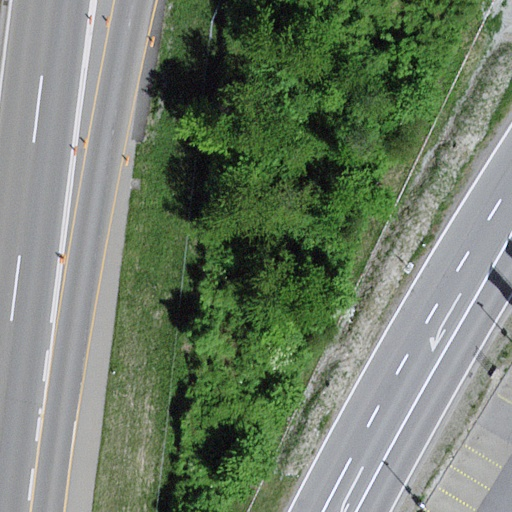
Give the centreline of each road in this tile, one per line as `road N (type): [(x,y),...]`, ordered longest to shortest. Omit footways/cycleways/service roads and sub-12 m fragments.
road 1 (motorway): [(2,511),(65,354),(116,0)]
road 2 (motorway): [(0,435),(55,0)]
road 3 (primary): [(340,511),(511,213)]
